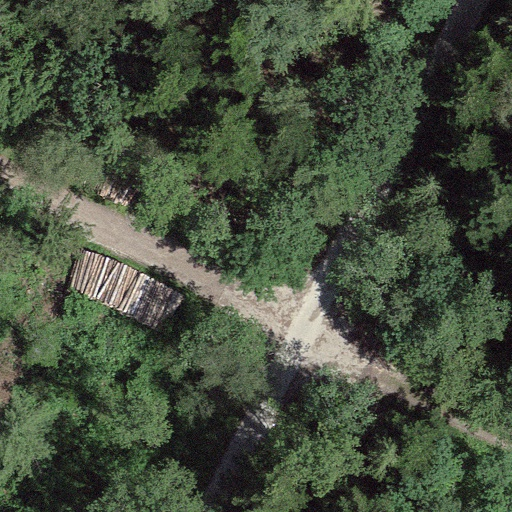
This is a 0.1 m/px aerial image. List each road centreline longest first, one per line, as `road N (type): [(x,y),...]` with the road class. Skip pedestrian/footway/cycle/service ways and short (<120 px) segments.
road 1 (track): [(219,511),(485,0)]
road 2 (track): [(511,432),(0,171)]
